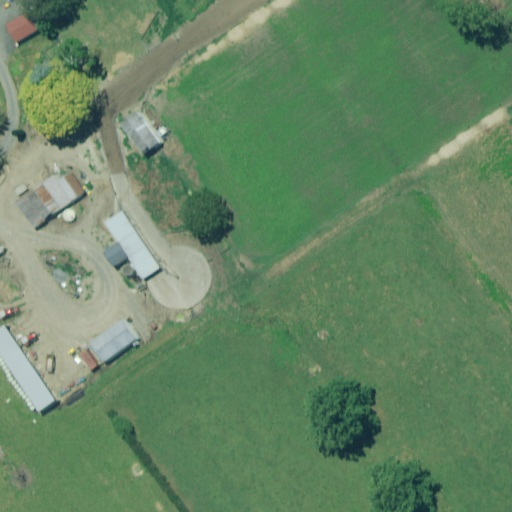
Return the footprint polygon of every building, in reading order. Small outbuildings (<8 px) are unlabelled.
[(44,30),(34,12),(11,25),(21,42),(44,30)] [(167,142),(146,114),(129,126),(150,154),(167,142)] [(69,176),(63,181),(59,175),(21,203),(39,228),(84,196),(69,176)] [(165,268),(127,212),(111,223),(124,242),(110,252),(120,267),(134,257),(149,279),(165,268)] [(142,338),(128,319),(95,342),(109,362),(142,338)] [(62,400),(12,326),(0,333),(0,344),(45,412),(62,400)] [(102,365),(91,349),(84,354),(95,370),(102,365)]
